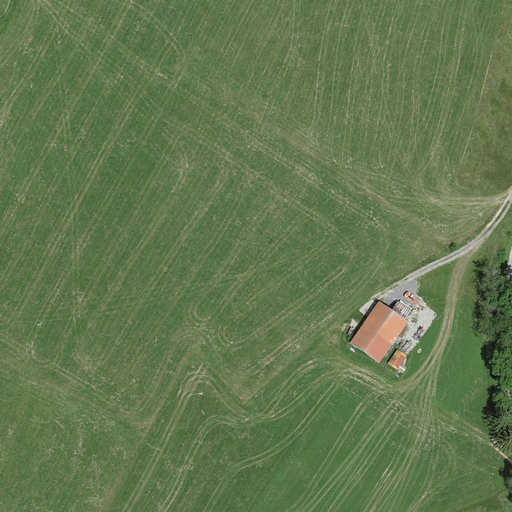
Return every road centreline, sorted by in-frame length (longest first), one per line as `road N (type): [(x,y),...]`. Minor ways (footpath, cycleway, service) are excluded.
road 1 (track): [(360,312),(488,232),(511,193)]
road 2 (track): [(511,290),(501,366),(511,431)]
